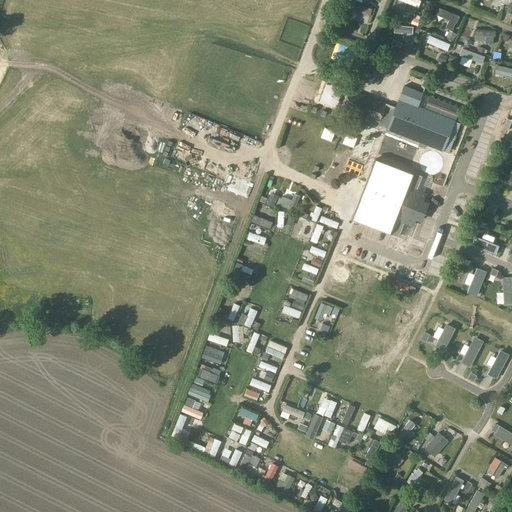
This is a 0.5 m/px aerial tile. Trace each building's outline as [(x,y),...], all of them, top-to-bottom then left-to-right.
[(403,0),(403,4),(411,5),(411,10),(419,11),(419,6),(421,6),(421,0),(403,0)] [(459,16),(440,8),(437,15),(450,21),(447,27),(453,30),(459,16)] [(360,24),(360,19),(371,20),(371,14),(352,12),(351,22),(357,23),(360,24)] [(413,27),(394,25),(394,32),(404,32),(404,38),(412,39),(413,27)] [(493,44),(494,36),(495,30),(476,29),(475,40),(486,41),(486,44),(493,44)] [(426,42),(447,51),(450,44),(429,35),(426,42)] [(463,49),(461,55),(482,63),(484,56),(463,49)] [(462,57),(460,63),(478,69),(480,64),(462,57)] [(511,69),(497,66),(495,69),(495,73),(506,76),(506,78),(511,79),(511,77),(511,69)] [(262,92),(263,87),(249,83),(248,88),(262,92)] [(453,120),(418,107),(423,93),(404,86),(387,129),(421,142),(419,146),(425,148),(427,144),(442,150),(453,120)] [(350,90),(343,108),(379,122),(386,103),(350,90)] [(511,120),(511,119),(507,118),(503,128),(508,130),(511,120)] [(319,130),(315,143),(325,145),(328,133),(319,130)] [(291,160),(301,136),(295,133),(285,157),(291,160)] [(425,152),(422,160),(444,170),(448,162),(425,152)] [(335,154),(333,165),(354,170),(356,160),(335,154)] [(421,172),(376,155),(361,191),(407,209),(421,172)] [(281,182),(284,174),(291,177),(294,168),(281,164),(276,180),(281,182)] [(324,192),(320,199),(329,204),(335,192),(325,187),(329,179),(315,172),(308,184),(324,192)] [(270,191),(266,199),(269,200),(267,204),(273,207),(281,191),(275,188),(273,192),(270,191)] [(294,211),(299,197),(294,195),(292,201),(282,197),(281,199),(279,198),(277,205),(280,206),(281,206),(294,211)] [(316,206),(311,220),(316,222),(322,209),(316,206)] [(422,230),(426,213),(411,209),(407,225),(417,227),(416,229),(422,230)] [(282,212),(277,225),(282,227),(287,213),(282,212)] [(254,216),(252,222),(268,228),(270,222),(254,216)] [(338,222),(322,216),(320,221),(336,228),(338,222)] [(317,224),(311,241),(317,243),(321,233),(323,234),(324,231),(322,230),(323,227),(317,224)] [(379,238),(413,246),(416,234),(379,225),(377,230),(371,229),(369,234),(353,230),(350,242),(377,248),(379,238)] [(258,241),(265,243),(266,238),(264,238),(265,236),(261,234),(260,237),(249,233),(247,240),(258,244),(258,241)] [(475,236),(471,245),(495,255),(499,246),(475,236)] [(326,252),(311,246),(309,252),(324,257),(326,252)] [(388,272),(389,266),(369,262),(368,268),(388,272)] [(240,271),(242,265),(237,263),(231,275),(249,282),(251,276),(240,271)] [(318,269),(304,263),(301,269),(316,275),(318,269)] [(307,287),(314,289),(319,278),(298,268),(294,275),(310,282),(307,287)] [(486,272),(477,268),(467,292),(477,296),(486,272)] [(511,276),(503,277),(504,305),(511,304),(511,276)] [(367,292),(372,294),(376,280),(371,278),(367,292)] [(391,296),(396,281),(389,279),(384,294),(391,296)] [(414,297),(414,288),(404,287),(403,305),(408,306),(408,297),(414,297)] [(293,289),(290,295),(306,301),(308,295),(293,289)] [(428,309),(430,294),(421,293),(419,308),(428,309)] [(305,309),(307,303),(291,299),(290,305),(305,309)] [(330,315),(333,307),(321,303),(315,318),(321,321),(324,313),(330,315)] [(234,304),(228,318),(233,320),(240,306),(234,304)] [(298,318),(301,312),(284,305),(281,312),(298,318)] [(448,309),(445,318),(451,320),(454,312),(448,309)] [(242,317),(240,321),(245,324),(250,327),(257,312),(252,310),(247,319),(242,317)] [(285,340),(290,323),(283,321),(278,338),(285,340)] [(495,323),(484,341),(490,345),(501,326),(495,323)] [(426,324),(422,332),(430,336),(434,328),(426,324)] [(455,328),(446,324),(438,340),(447,345),(455,328)] [(239,325),(232,326),(233,342),(239,341),(239,337),(243,337),(243,332),(239,333),(239,325)] [(216,336),(217,333),(213,331),(212,334),(210,334),(208,340),(226,346),(228,340),(216,336)] [(259,334),(254,332),(246,351),(252,353),(259,334)] [(420,342),(434,349),(436,344),(423,337),(420,342)] [(474,337),(461,363),(470,367),(483,341),(474,337)] [(270,341),(266,351),(282,358),(287,348),(270,341)] [(438,362),(444,367),(459,349),(453,344),(438,362)] [(215,355),(217,350),(206,346),(202,358),(220,364),(222,357),(215,355)] [(396,357),(399,349),(392,347),(390,355),(396,357)] [(399,347),(397,363),(403,364),(405,347),(399,347)] [(425,350),(422,354),(429,359),(432,355),(425,350)] [(509,355),(500,350),(487,374),(496,379),(509,355)] [(273,372),(275,367),(260,361),(258,366),(263,368),(262,371),(266,373),(267,370),(273,372)] [(201,368),(198,376),(216,384),(219,376),(212,373),(214,370),(201,365),(200,368),(201,368)] [(404,384),(409,373),(405,371),(399,382),(404,384)] [(252,378),(250,385),(268,392),(271,386),(252,378)] [(191,387),(188,393),(208,402),(210,395),(197,390),(199,386),(196,385),(194,388),(191,387)] [(392,397),(409,404),(412,398),(394,391),(392,397)] [(192,408),(195,400),(188,397),(185,405),(184,404),(181,411),(200,419),(203,413),(192,408)] [(331,418),(338,401),(331,399),(327,410),(324,409),(323,414),(325,415),(324,416),(331,418)] [(452,419),(458,405),(453,403),(446,416),(452,419)] [(285,405),(283,411),(302,418),(304,412),(285,405)] [(347,425),(355,407),(349,405),(347,411),(343,409),(341,414),(345,415),(342,423),(347,425)] [(382,413),(403,422),(406,416),(385,407),(382,413)] [(258,415),(242,408),(239,414),(256,421),(258,415)] [(283,418),(302,427),(305,421),(285,413),(283,418)] [(364,432),(371,415),(365,413),(363,420),(359,419),(355,428),(364,432)] [(180,414),(172,435),(178,438),(187,417),(180,414)] [(308,430),(306,436),(313,439),(322,417),(315,414),(315,415),(308,430)] [(379,418),(377,423),(387,428),(386,431),(390,433),(392,431),(393,432),(396,426),(379,418)] [(415,424),(410,419),(399,433),(404,437),(407,434),(411,436),(413,433),(410,430),(415,424)] [(251,432),(234,424),(231,430),(242,435),(239,443),(245,446),(251,432)] [(337,425),(329,445),(335,448),(343,427),(337,425)] [(511,445),(511,433),(498,426),(493,435),(511,445)] [(425,448),(435,456),(448,441),(438,433),(425,448)] [(251,441),(266,448),(269,442),(255,435),(251,441)] [(380,442),(374,438),(374,439),(369,437),(366,444),(370,447),(365,456),(371,459),(380,442)] [(214,439),(207,456),(214,459),(221,442),(214,439)] [(242,452),(236,449),(228,466),(235,469),(242,452)] [(380,466),(385,470),(389,466),(394,470),(403,460),(394,451),(380,466)] [(255,467),(260,459),(252,455),(251,456),(246,454),(238,469),(244,472),(248,464),(255,467)] [(470,458),(461,474),(467,477),(476,462),(470,458)] [(506,468),(507,465),(506,464),(496,458),(487,472),(498,478),(504,467),(506,468)] [(267,487),(278,467),(272,464),(265,476),(263,475),(259,482),(262,483),(261,484),(267,487)] [(411,485),(423,472),(418,468),(406,481),(411,485)] [(285,495),(294,478),(288,475),(284,482),(279,480),(274,489),(285,495)] [(305,498),(312,486),(308,483),(304,490),(302,489),(298,495),(300,497),(301,495),(305,498)] [(341,483),(336,490),(350,500),(355,494),(341,483)] [(443,500),(450,504),(459,486),(452,483),(443,500)] [(482,504),(484,501),(481,499),(484,493),(478,490),(465,511),(467,511),(473,511),(479,502),(482,504)] [(321,496),(314,510),(317,511),(320,511),(327,499),(321,496)] [(364,497),(360,505),(371,511),(375,502),(364,497)] [(336,499),(333,503),(343,509),(340,511),(348,511),(351,508),(336,499)] [(376,511),(381,505),(376,502),(369,511),(376,511)] [(408,511),(406,510),(407,508),(401,503),(392,511),(408,511)]
